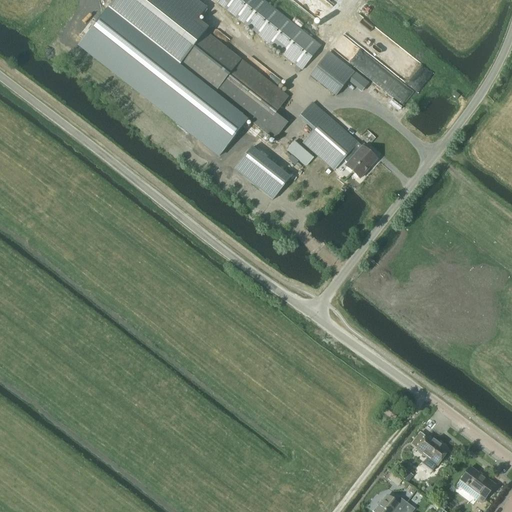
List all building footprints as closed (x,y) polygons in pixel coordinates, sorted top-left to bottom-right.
[(289,98),(206,32),(207,31),(195,22),(205,10),(192,0),(115,0),(102,16),(174,73),(180,65),(275,140),(288,124),(276,114),(289,98)] [(302,71),(321,47),(262,0),(218,0),(217,2),(296,66),(293,69),(298,73),(300,70),(302,71)] [(335,97),(354,74),(329,54),(310,77),(335,97)] [(343,160),(355,147),(358,143),(327,117),(303,144),(334,171),(343,160)] [(306,166),(313,158),(294,141),(287,150),(306,166)] [(343,160),(348,164),(346,166),(360,179),(377,160),(363,147),(360,151),(355,147),(343,160)] [(273,200),(290,178),(252,148),(234,170),(273,200)] [(394,421),(398,415),(389,408),(385,414),(394,421)] [(427,436),(416,450),(427,458),(422,465),(432,472),(437,466),(447,452),(427,436)] [(460,481),(456,486),(469,496),(473,491),(480,496),(477,500),(482,503),(494,487),(469,469),(460,481)] [(393,483),(396,478),(391,475),(387,480),(391,483),(393,483)] [(398,498),(395,503),(387,497),(375,511),(392,511),(395,510),(397,511),(400,511),(406,504),(398,498)]
